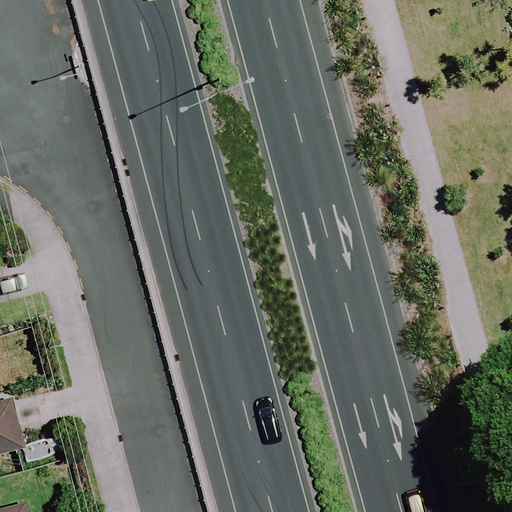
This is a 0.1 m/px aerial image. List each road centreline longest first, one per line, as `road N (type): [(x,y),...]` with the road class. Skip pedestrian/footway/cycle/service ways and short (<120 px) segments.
road 1 (primary): [(263,0),(402,511)]
road 2 (primary): [(271,511),(132,0)]
road 3 (residential): [(164,511),(57,76)]
